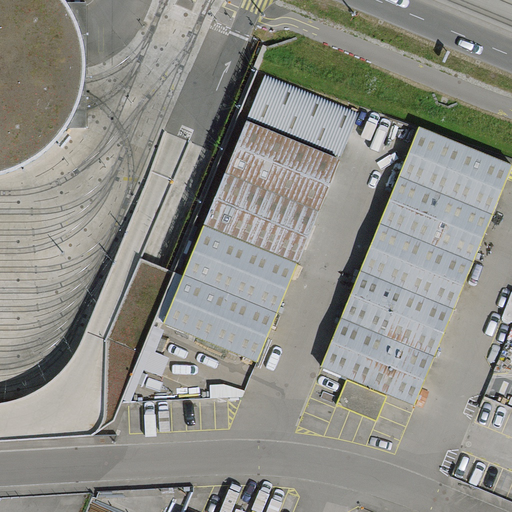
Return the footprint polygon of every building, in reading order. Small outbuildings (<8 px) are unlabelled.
[(0,0),(0,172),(17,167),(33,158),(48,147),(61,133),(64,128),(71,118),(78,101),(82,83),(84,64),(82,46),(77,28),(69,11),(64,4),(61,0),(0,0)] [(87,3),(64,4),(69,11),(77,28),(82,46),(84,64),(82,83),(78,101),(71,118),(64,128),(86,127),(86,107),(86,93),(86,80),(87,38),(87,3)] [(247,121),(343,160),(361,115),(266,76),(247,121)] [(259,364),(343,160),(247,121),(164,325),(259,364)] [(511,168),(511,162),(420,125),(320,366),(348,377),(387,393),(415,404),(511,168)] [(386,395),(347,379),(336,403),(376,420),(386,395)] [(95,511),(133,511),(100,499),(95,511)]
